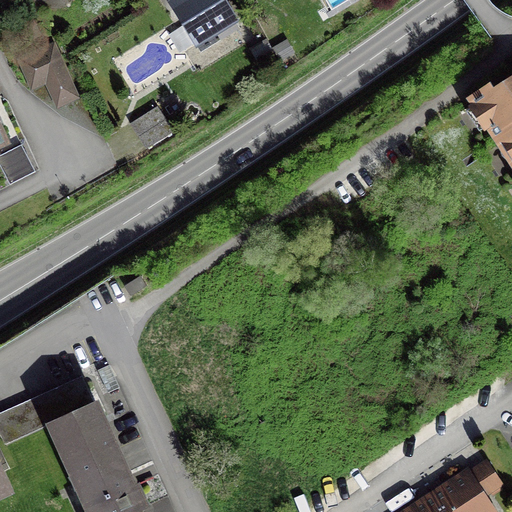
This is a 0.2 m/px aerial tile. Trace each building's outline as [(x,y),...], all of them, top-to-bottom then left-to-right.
[(242,24),(226,0),(173,0),(166,4),(196,52),(242,24)] [(60,54),(31,69),(39,86),(52,80),(66,107),(83,99),(60,54)] [(511,79),(473,105),(511,165),(511,79)] [(156,110),(131,124),(144,148),(169,133),(156,110)] [(0,150),(12,145),(0,120),(0,150)] [(22,147),(0,158),(0,166),(11,187),(36,173),(22,147)] [(141,278),(124,287),(129,297),(147,288),(141,278)] [(42,428),(93,405),(82,380),(0,416),(0,427),(7,443),(42,428)] [(142,511),(93,405),(42,428),(80,511),(142,511)] [(0,466),(0,494),(10,490),(0,466)] [(486,466),(434,499),(442,511),(489,511),(480,496),(498,485),(486,466)] [(442,511),(434,499),(411,511),(442,511)]
